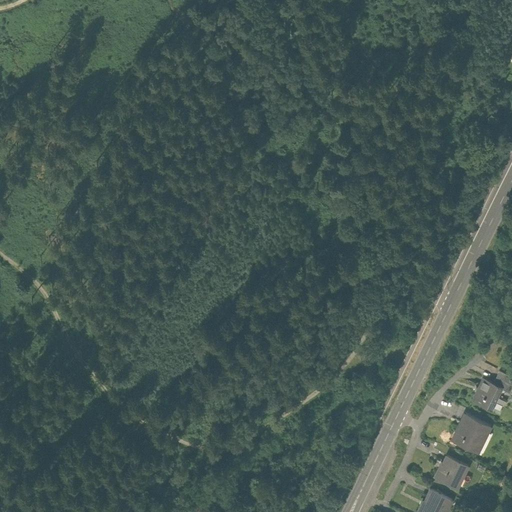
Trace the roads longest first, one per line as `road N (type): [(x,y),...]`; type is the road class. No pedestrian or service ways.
road 1 (track): [(0,253),(38,286),(94,382),(119,408),(192,446),(236,442),(270,422),(329,381),(358,345)]
road 2 (primary): [(396,417),(511,181)]
road 3 (track): [(358,345),(400,291),(451,302)]
